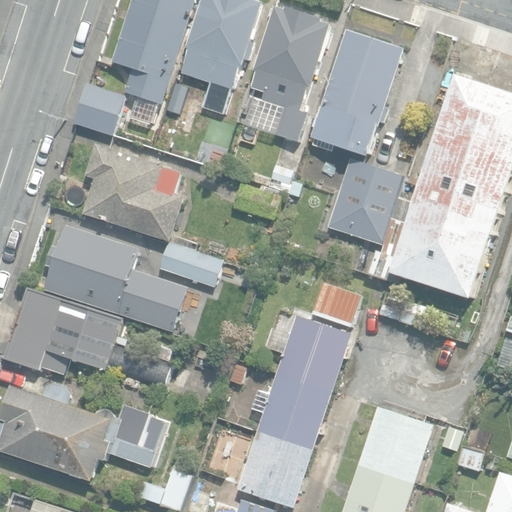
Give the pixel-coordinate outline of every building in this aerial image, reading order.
[(141,106),(160,112),(162,105),(165,106),(199,0),(136,0),(116,63),(137,69),(129,93),(144,98),(141,106)] [(205,108),(227,116),(244,67),(246,67),(267,4),(258,0),(257,0),(206,0),(190,49),(192,50),(184,73),(213,83),(205,108)] [(280,136),(301,143),(311,113),(305,111),(312,89),(314,90),(335,26),(325,22),(326,20),(290,7),(288,11),(279,8),(258,71),(261,72),(255,89),(268,93),(265,101),(288,109),(280,136)] [(315,139),(373,158),(408,49),(350,30),(315,139)] [(398,274),(477,300),(494,248),(511,192),(511,93),(462,77),(406,248),(402,258),(397,274),(398,274)] [(78,124),(116,136),(129,96),(90,84),(78,124)] [(207,163),(222,169),(229,149),(214,144),(207,163)] [(87,214),(174,243),(189,198),(178,195),(185,175),(167,170),(168,167),(100,145),(90,176),(98,179),(87,214)] [(332,227),(386,245),(409,176),(354,159),(332,227)] [(280,162),(274,179),(289,184),(295,167),(280,162)] [(302,197),(306,185),(296,181),(292,194),(302,197)] [(238,207),(277,221),(285,197),(246,184),(238,207)] [(262,233),(274,236),(278,222),(266,218),(262,233)] [(177,335),(194,286),(137,267),(144,247),(71,222),(63,246),(54,243),(46,267),(55,270),(48,291),(177,335)] [(162,270),(217,288),(226,260),(171,242),(162,270)] [(371,275),(394,282),(402,258),(378,251),(371,275)] [(316,315),(355,328),(366,296),(326,283),(316,315)] [(109,370),(166,389),(175,362),(119,343),(126,320),(33,289),(9,360),(9,361),(43,372),(43,371),(45,367),(68,375),(73,358),(109,370)] [(301,316),(281,375),(336,393),(356,335),(301,316)] [(501,356),(511,359),(511,340),(507,339),(501,356)] [(233,381),(244,385),(250,369),(238,364),(232,380),(233,381)] [(317,450),(336,393),(281,375),(262,432),(317,450)] [(84,478),(98,482),(105,460),(120,465),(123,457),(155,468),(171,422),(141,412),(141,409),(126,404),(121,419),(119,418),(118,416),(116,413),(113,411),(110,410),(107,410),(104,410),(101,411),(99,413),(72,404),(75,395),(71,388),(57,384),(48,386),(44,395),(16,386),(4,422),(0,421),(0,448),(72,473),(72,476),(84,480),(84,478)] [(346,511),(409,511),(438,425),(382,407),(346,511)] [(448,443),(461,448),(467,432),(453,427),(447,443),(448,443)] [(297,508),(317,450),(262,432),(242,490),(272,500),(297,508)] [(461,465),(483,472),(489,452),(466,446),(461,465)] [(488,467),(500,471),(504,460),(492,456),(488,467)] [(142,497),(184,511),(185,511),(198,477),(177,470),(170,489),(147,481),(142,497)] [(490,511),(511,511),(511,475),(504,472),(490,511)] [(189,511),(207,511),(212,497),(198,492),(197,492),(189,511)] [(278,511),(279,510),(245,499),(242,508),(218,501),(214,511),(278,511)] [(446,511),(475,511),(476,511),(450,502),(446,511)]
